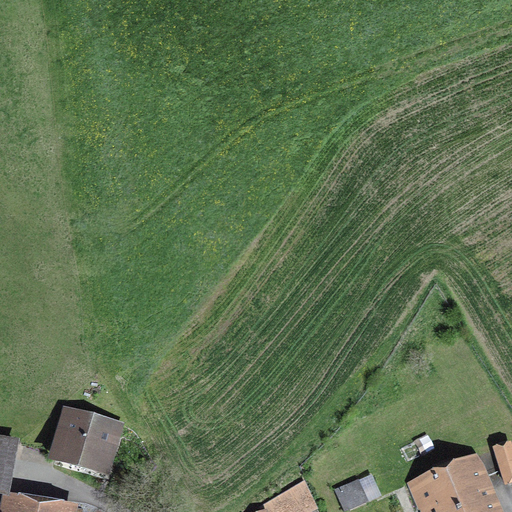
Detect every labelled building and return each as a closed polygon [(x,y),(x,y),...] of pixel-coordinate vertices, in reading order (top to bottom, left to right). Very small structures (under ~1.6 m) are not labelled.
[(130,434),(69,417),(53,472),(115,489),(130,434)] [(511,453),(511,448),(493,454),(501,482),(511,478),(511,453)] [(503,511),(483,460),(406,491),(414,511),(503,511)] [(359,480),(336,489),(344,511),(350,511),(368,506),(359,480)] [(260,509),(260,511),(317,511),(318,511),(305,482),(260,509)] [(5,511),(66,511),(7,503),(5,511)]
